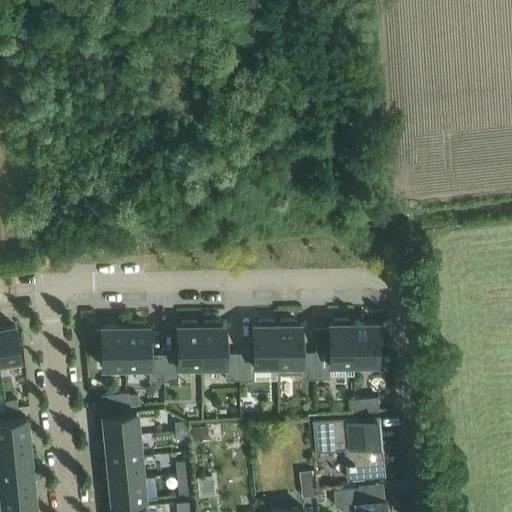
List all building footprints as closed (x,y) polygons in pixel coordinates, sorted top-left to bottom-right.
[(280,322),(276,322),(277,372),(301,372),(301,377),(315,377),(314,350),(300,350),(300,322),(294,322),(294,318),(280,318),(280,322)] [(328,350),(314,350),(315,377),(329,377),(329,362),(353,362),(352,321),(348,321),(348,318),(334,318),(334,321),(328,322),(328,350)] [(204,323),(200,323),(201,368),(224,368),(225,378),(239,378),(238,351),(225,351),(224,323),(218,323),(218,319),(204,320),(204,323)] [(252,351),(238,351),(239,378),(253,378),(253,363),(276,363),(276,372),(277,372),(276,322),(272,322),(272,319),(258,319),(258,323),(252,323),(252,351)] [(177,352),(163,352),(163,379),(177,379),(177,369),(201,368),(200,323),(196,323),(196,320),(182,320),(182,324),(176,324),(177,352)] [(124,324),(125,370),(148,369),(149,379),(163,379),(163,352),(148,352),(148,324),(142,324),(142,321),(128,321),(128,324),(124,324)] [(376,321),(352,321),(353,362),(377,361),(376,337),(380,337),(380,325),(376,325),(376,321)] [(0,364),(20,361),(14,324),(0,326),(0,364)] [(124,370),(125,370),(124,324),(100,325),(100,329),(97,329),(97,341),(100,341),(101,365),(124,365),(124,370)] [(100,392),(102,407),(129,404),(127,390),(100,392)] [(349,397),(351,409),(351,411),(378,409),(376,395),(349,397)] [(4,399),(6,411),(18,409),(16,397),(4,399)] [(135,410),(102,413),(105,435),(138,432),(135,410)] [(353,415),(312,418),(315,449),(343,446),(346,477),(384,473),(378,413),(353,416),(353,415)] [(26,416),(0,418),(0,440),(28,437),(26,416)] [(185,419),(173,420),(174,428),(186,427),(185,419)] [(207,424),(191,425),(192,440),(208,439),(207,424)] [(186,427),(174,428),(175,437),(187,436),(186,427)] [(138,432),(105,435),(107,457),(140,454),(138,432)] [(28,437),(0,440),(0,462),(30,459),(28,437)] [(189,451),(189,472),(199,472),(198,451),(189,451)] [(140,454),(107,457),(109,479),(142,475),(140,454)] [(183,458),(175,459),(177,471),(185,471),(184,458),(183,458)] [(30,459),(0,462),(0,484),(32,481),(30,459)] [(325,459),(313,459),(314,484),(326,484),(325,459)] [(314,493),(311,467),(298,468),(301,495),(314,493)] [(185,471),(177,471),(178,483),(184,483),(186,482),(185,471)] [(199,494),(212,493),(210,473),(197,474),(199,494)] [(144,497),(142,475),(109,479),(111,501),(144,497)] [(32,481),(0,484),(0,492),(1,506),(34,503),(32,481)] [(360,501),(359,486),(333,489),(335,505),(342,504),(343,511),(356,511),(355,511),(387,511),(386,498),(360,501)] [(35,511),(34,503),(1,506),(1,511),(35,511)] [(145,511),(145,503),(112,506),(112,511),(145,511)]
